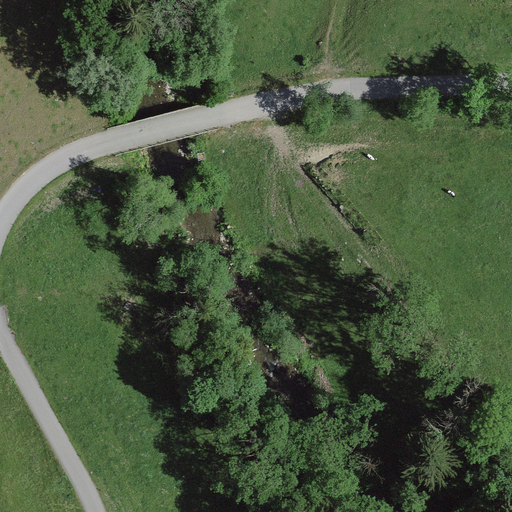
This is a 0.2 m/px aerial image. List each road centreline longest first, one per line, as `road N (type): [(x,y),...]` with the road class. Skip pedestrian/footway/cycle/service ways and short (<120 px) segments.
road 1 (unclassified): [(511,80),(340,88),(110,139),(55,164),(13,201),(0,228)]
road 2 (unclassified): [(0,326),(92,511)]
